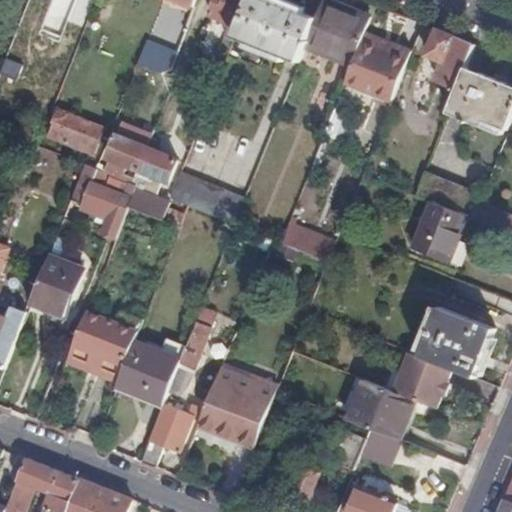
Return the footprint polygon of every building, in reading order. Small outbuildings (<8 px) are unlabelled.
[(220,0),(214,15),(235,23),(230,37),(236,40),(237,37),(251,0),(220,0)] [(319,18),(273,0),(251,0),(237,37),(302,61),(308,48),(319,18)] [(331,0),(326,0),(319,18),(308,48),(314,50),(316,45),(358,61),(365,42),(369,32),(371,25),(345,15),(349,7),(331,0)] [(375,18),(349,7),(345,15),(371,25),(375,18)] [(452,34),(441,29),(431,54),(447,61),(439,80),(460,89),(469,66),(478,44),(452,34)] [(369,32),(365,42),(394,53),(397,44),(369,32)] [(150,41),(141,65),(163,74),(175,70),(181,54),(150,41)] [(358,61),(355,67),(349,82),(395,101),(415,51),(397,44),(394,53),(365,42),(358,61)] [(316,45),(314,50),(355,67),(358,61),(316,45)] [(9,59),(2,76),(8,78),(14,61),(9,59)] [(14,61),(8,78),(20,83),(26,66),(14,61)] [(510,135),(511,129),(511,83),(469,66),(460,89),(451,112),(510,135)] [(107,128),(61,110),(51,137),(97,155),(107,128)] [(284,193),(308,128),(278,116),(246,202),(279,214),(286,194),(284,193)] [(13,124),(9,134),(27,141),(33,143),(37,133),(22,126),(21,128),(13,124)] [(107,173),(131,183),(136,185),(138,180),(127,175),(130,167),(142,171),(151,148),(155,137),(124,124),(111,158),(113,159),(107,173)] [(9,134),(0,130),(0,140),(24,150),(27,141),(9,134)] [(138,180),(136,185),(139,186),(132,205),(165,218),(172,200),(158,195),(164,179),(172,183),(180,160),(151,148),(142,171),(138,180)] [(99,169),(88,165),(74,200),(112,215),(105,234),(118,239),(132,205),(139,186),(136,185),(131,183),(127,194),(96,181),(99,169)] [(107,173),(99,169),(96,181),(127,194),(131,183),(107,173)] [(428,170),(418,195),(436,202),(472,216),(475,217),(482,198),(475,195),(477,190),(428,170)] [(174,197),(192,202),(236,224),(247,197),(184,172),(174,197)] [(475,217),(511,231),(511,213),(482,201),(476,218),(475,217)] [(472,216),(436,202),(417,248),(453,262),(472,216)] [(292,225),(286,243),(331,261),(339,243),(292,225)] [(276,239),(255,231),(251,241),(271,250),(276,239)] [(52,256),(34,303),(67,316),(86,269),(52,256)] [(0,257),(0,283),(9,261),(0,257)] [(443,312),(425,357),(456,369),(480,379),(500,330),(441,306),(439,311),(443,312)] [(0,365),(8,369),(30,314),(14,307),(10,318),(0,314),(0,365)] [(91,310),(72,358),(122,379),(132,353),(147,317),(125,309),(120,321),(91,310)] [(214,327),(199,321),(183,362),(185,363),(180,377),(185,379),(190,366),(197,368),(214,327)] [(122,379),(115,398),(162,416),(179,372),(132,353),(122,379)] [(425,357),(414,353),(399,393),(418,401),(441,410),(456,369),(425,357)] [(280,389),(223,368),(200,426),(257,448),(280,389)] [(369,381),(354,419),(376,427),(404,438),(418,401),(399,393),(369,381)] [(153,441),(144,463),(159,468),(167,446),(184,452),(199,416),(169,405),(154,441),(153,441)] [(364,455),(371,439),(343,426),(329,457),(358,470),(364,455)] [(404,438),(376,427),(371,439),(364,455),(394,467),(406,439),(404,438)] [(0,511),(8,511),(10,509),(0,504),(0,466),(6,450),(0,448),(0,511)] [(308,463),(291,456),(284,473),(299,479),(294,495),(312,502),(325,470),(313,465),(314,462),(309,460),(308,463)] [(30,458),(12,504),(10,509),(8,511),(29,511),(30,511),(38,489),(54,495),(46,511),(72,511),(85,481),(56,469),(30,458)] [(94,484),(85,481),(72,511),(91,511),(101,487),(94,484)] [(130,511),(136,500),(101,487),(91,511),(130,511)] [(388,498),(364,489),(354,511),(397,511),(401,504),(394,501),(395,498),(389,495),(388,498)] [(511,511),(511,500),(509,499),(503,511),(511,511)]
